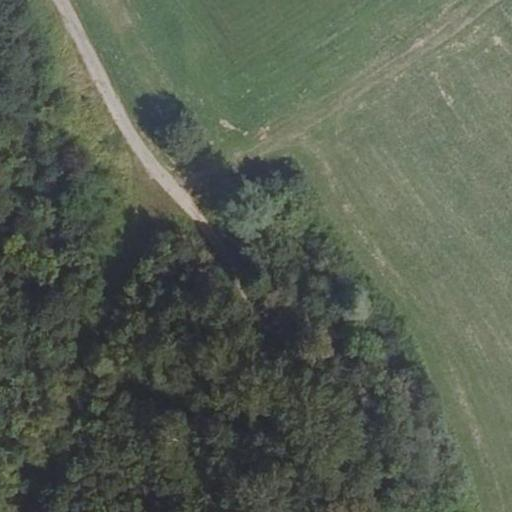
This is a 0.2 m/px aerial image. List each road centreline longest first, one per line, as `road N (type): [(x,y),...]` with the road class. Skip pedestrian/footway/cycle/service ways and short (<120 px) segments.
road 1 (track): [(38,511),(164,192),(272,144),(484,0)]
road 2 (track): [(241,288),(198,214),(164,192),(132,151),(54,0)]
